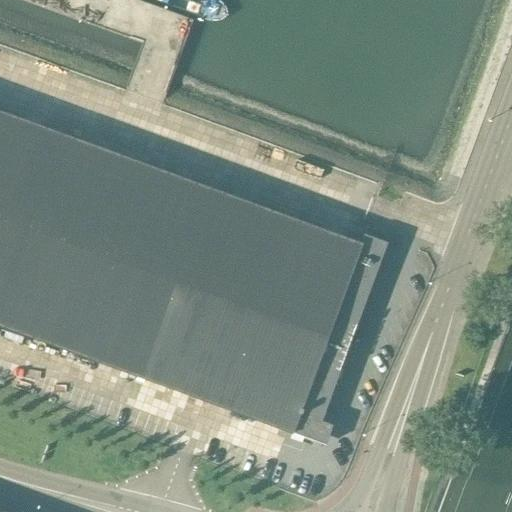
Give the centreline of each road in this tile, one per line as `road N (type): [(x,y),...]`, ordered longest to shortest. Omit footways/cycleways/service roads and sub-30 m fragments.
road 1 (unknown): [(412,222),(341,429),(311,457),(188,432),(109,390),(0,348)]
road 2 (unknown): [(0,64),(412,222)]
road 3 (tertiary): [(366,511),(511,123)]
road 4 (unclassified): [(118,511),(0,475)]
